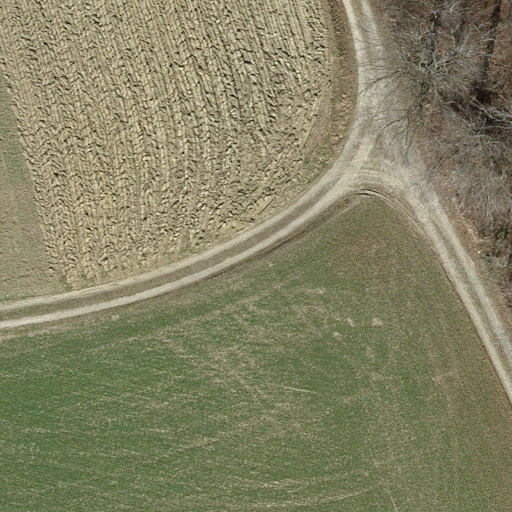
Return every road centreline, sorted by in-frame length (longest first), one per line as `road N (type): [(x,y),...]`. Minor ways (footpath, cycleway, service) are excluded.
road 1 (track): [(397,149),(177,273),(0,324)]
road 2 (track): [(511,360),(397,149)]
road 3 (track): [(353,0),(397,149)]
